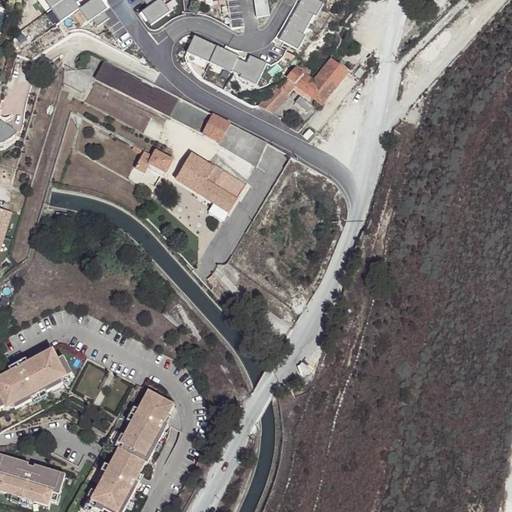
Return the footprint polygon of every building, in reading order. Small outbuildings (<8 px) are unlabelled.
[(310,8),(291,35),(303,44),(322,17),(310,8)] [(211,69),(211,39),(179,39),(179,59),(187,59),(187,70),(211,69)] [(263,79),(270,77),(266,58),(241,64),(247,91),(265,87),(263,79)] [(96,77),(119,89),(128,72),(106,60),(96,77)] [(321,106),(346,76),(348,73),(331,60),(314,81),(304,75),(295,69),(287,79),(280,88),(272,91),(267,97),(258,106),(264,110),(271,114),(279,107),(283,103),(288,107),(300,95),(295,90),(298,88),(321,106)] [(172,116),(181,99),(138,77),(128,72),(119,89),(172,116)] [(313,136),(353,82),(346,76),(321,106),(302,129),(313,136)] [(172,116),(204,132),(212,118),(213,115),(181,99),(172,116)] [(219,143),(229,124),(213,115),(212,118),(204,132),(204,135),(219,143)] [(14,134),(0,123),(0,140),(1,144),(2,144),(8,141),(12,137),(12,136),(14,134)] [(219,143),(221,145),(255,166),(265,142),(229,124),(219,143)] [(1,144),(2,147),(5,146),(10,143),(15,138),(12,136),(12,137),(8,141),(2,144),(1,144)] [(155,152),(151,159),(146,169),(147,170),(155,174),(157,169),(165,174),(172,161),(155,152)] [(146,169),(151,159),(141,154),(133,171),(143,177),(147,170),(146,169)] [(190,156),(176,181),(228,214),(246,185),(216,167),(210,164),(208,168),(190,156)] [(163,178),(165,174),(157,169),(155,174),(163,178)] [(0,253),(12,215),(0,211),(0,253)] [(66,224),(67,222),(67,216),(57,214),(56,222),(66,224)] [(12,371),(0,377),(0,409),(6,406),(7,409),(14,405),(16,409),(33,400),(32,398),(46,391),(47,392),(64,383),(62,379),(71,375),(73,373),(64,356),(59,359),(53,349),(28,362),(27,359),(10,368),(12,371)] [(71,375),(62,379),(64,383),(65,385),(74,380),(71,375)] [(93,497),(89,504),(94,506),(92,510),(95,511),(124,511),(127,507),(131,500),(141,481),(138,479),(141,472),(147,461),(149,462),(156,449),(159,442),(169,423),(166,422),(169,415),(175,404),(150,390),(140,408),(133,421),(125,434),(121,442),(125,444),(123,448),(120,447),(111,465),(107,471),(97,490),(93,497)] [(46,391),(32,398),(33,400),(35,404),(49,396),(47,392),(46,391)] [(140,408),(135,406),(128,419),(133,421),(140,408)] [(125,434),(123,433),(116,445),(120,447),(123,448),(125,444),(121,442),(125,434)] [(30,462),(0,453),(0,491),(14,495),(32,500),(50,506),(52,500),(54,492),(61,494),(67,473),(36,464),(36,466),(29,465),(30,462)] [(54,492),(52,500),(59,502),(61,494),(54,492)] [(14,495),(12,501),(30,506),(32,500),(14,495)] [(131,500),(127,507),(132,509),(135,503),(131,500)]
